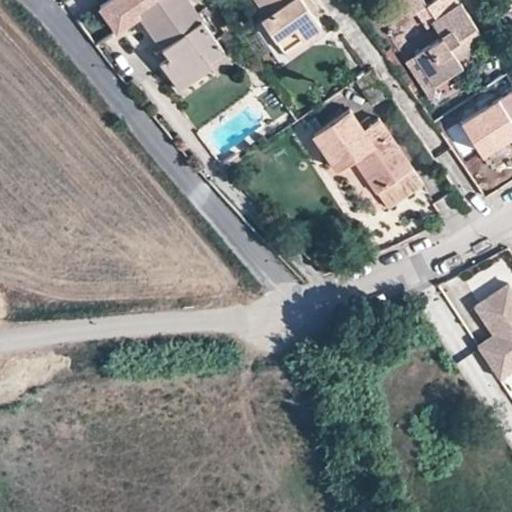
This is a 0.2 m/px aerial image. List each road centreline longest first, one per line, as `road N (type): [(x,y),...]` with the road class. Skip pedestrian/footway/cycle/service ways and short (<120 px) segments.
road 1 (residential): [(35,0),(299,316)]
road 2 (residential): [(299,316),(0,349)]
road 3 (unknown): [(501,218),(339,18)]
road 4 (residential): [(511,211),(299,316)]
